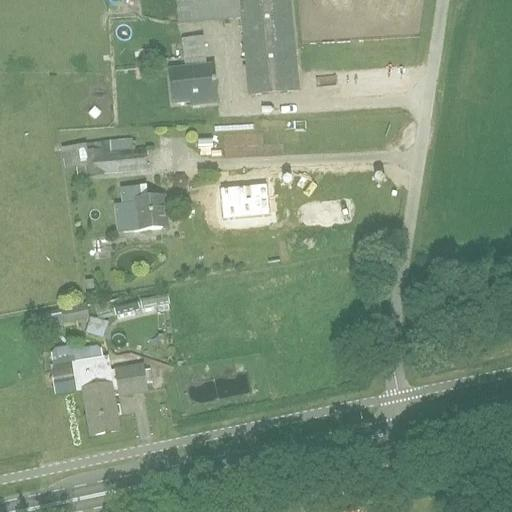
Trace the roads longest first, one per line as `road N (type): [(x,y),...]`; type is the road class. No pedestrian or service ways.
road 1 (primary): [(29,511),(511,408)]
road 2 (unknown): [(226,165),(419,163)]
